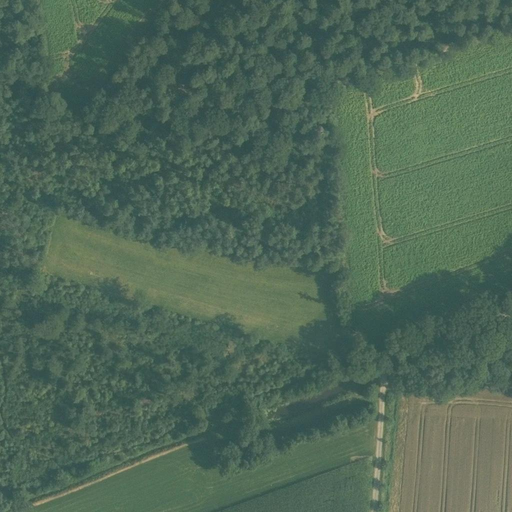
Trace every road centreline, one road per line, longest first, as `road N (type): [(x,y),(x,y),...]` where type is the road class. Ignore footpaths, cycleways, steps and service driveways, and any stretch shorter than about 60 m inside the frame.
road 1 (track): [(308,0),(327,107),(319,259)]
road 2 (track): [(374,511),(393,357)]
road 3 (track): [(393,357),(511,310)]
